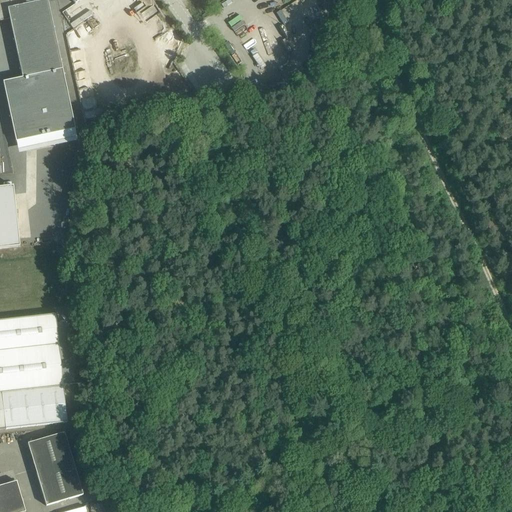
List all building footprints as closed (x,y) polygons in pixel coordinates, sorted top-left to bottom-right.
[(16,144),(76,131),(47,1),(33,4),(32,0),(0,0),(0,21),(10,19),(22,78),(3,83),(16,144)] [(257,54),(252,57),(261,69),(266,66),(257,54)] [(0,187),(0,248),(20,247),(13,186),(0,187)] [(0,429),(67,422),(63,387),(55,314),(0,320),(0,429)] [(75,371),(66,371),(65,384),(75,384),(75,371)] [(83,495),(64,433),(28,445),(46,506),(83,495)] [(0,511),(25,511),(16,481),(0,486),(0,511)]
